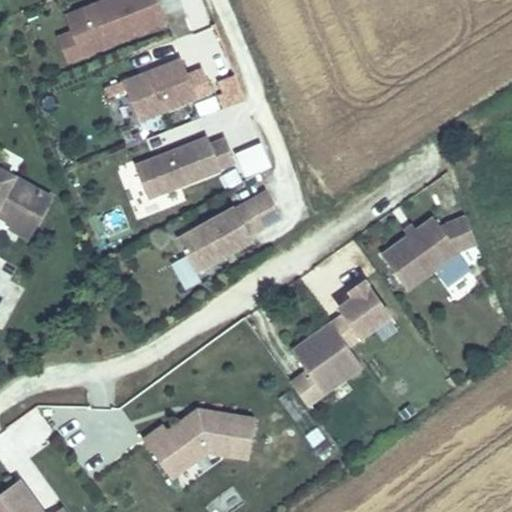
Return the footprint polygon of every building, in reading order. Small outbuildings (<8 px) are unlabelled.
[(83,55),(165,20),(156,0),(104,0),(65,17),(72,33),(81,54),(82,55),(83,55)] [(81,54),(72,33),(58,39),(67,62),(82,55),(81,54)] [(139,122),(213,91),(204,69),(188,76),(180,58),(104,91),(108,99),(126,91),(139,122)] [(244,96),(234,74),(219,80),(229,103),(244,96)] [(151,200),(223,169),(222,167),(212,144),(209,136),(137,167),(151,200)] [(236,161),(226,138),(212,144),(222,167),(236,161)] [(245,178),(272,169),(265,144),(237,153),(245,178)] [(40,228),(56,200),(0,168),(0,215),(4,208),(40,228)] [(200,270),(257,238),(254,234),(286,217),(273,193),(241,210),(240,208),(183,239),(200,270)] [(40,228),(4,208),(0,215),(0,216),(19,227),(16,232),(33,242),(40,228)] [(461,252),(478,246),(467,218),(443,228),(436,219),(384,257),(410,291),(462,253),(461,252)] [(344,316),(331,326),(348,349),(390,319),(365,283),(350,294),(354,300),(339,310),(344,316)] [(348,349),(331,326),(293,353),(308,374),(291,386),(307,408),(362,368),(348,349)] [(252,457),(258,417),(200,408),(196,411),(200,416),(194,420),(191,416),(170,430),(166,425),(146,440),(174,478),(211,450),(252,457)] [(297,425),(320,461),(334,452),(310,416),(297,425)] [(63,511),(59,505),(50,511),(44,511),(17,476),(0,489),(0,511),(63,511)] [(223,511),(225,511),(242,506),(236,491),(218,498),(223,511)]
